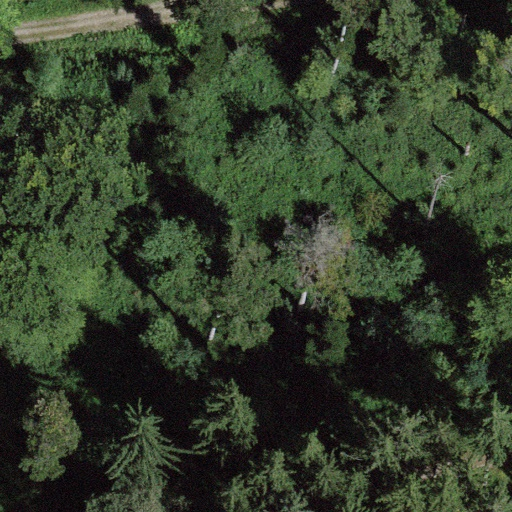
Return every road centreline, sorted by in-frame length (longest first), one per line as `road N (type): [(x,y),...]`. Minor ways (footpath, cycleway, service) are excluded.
road 1 (track): [(511,464),(219,511)]
road 2 (track): [(0,30),(236,0)]
